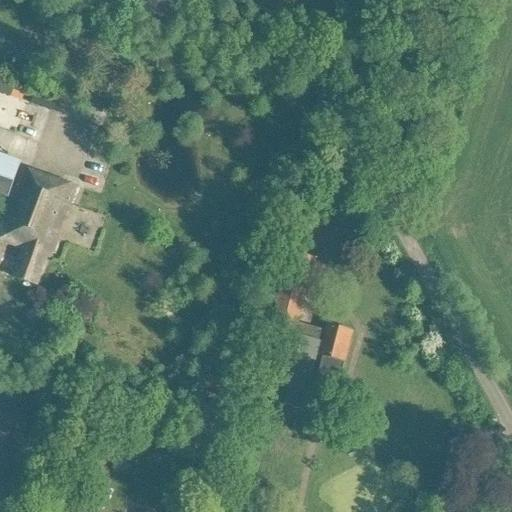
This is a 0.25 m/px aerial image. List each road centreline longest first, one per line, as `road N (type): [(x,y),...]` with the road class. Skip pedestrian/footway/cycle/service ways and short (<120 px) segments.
road 1 (residential): [(315,114),(182,511)]
road 2 (residential): [(511,438),(368,201)]
road 3 (residential): [(315,114),(303,95),(233,46),(109,0)]
road 4 (residential): [(368,201),(369,176),(427,0)]
